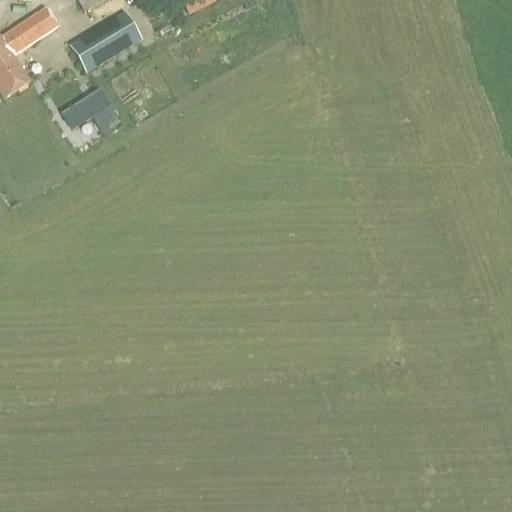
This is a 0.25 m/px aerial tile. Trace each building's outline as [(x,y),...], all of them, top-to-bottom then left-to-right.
[(104,0),(77,0),(84,12),(104,0)] [(181,0),(190,18),(215,5),(212,0),(181,0)] [(151,15),(161,33),(172,27),(162,9),(151,15)] [(13,60),(59,30),(46,12),(1,41),(0,40),(0,96),(3,101),(29,85),(13,60)] [(71,47),(87,75),(142,43),(126,14),(71,47)] [(65,78),(52,62),(45,68),(34,55),(27,61),(51,90),(65,78)] [(101,136),(119,124),(98,92),(60,116),(71,135),(92,121),(101,136)]
